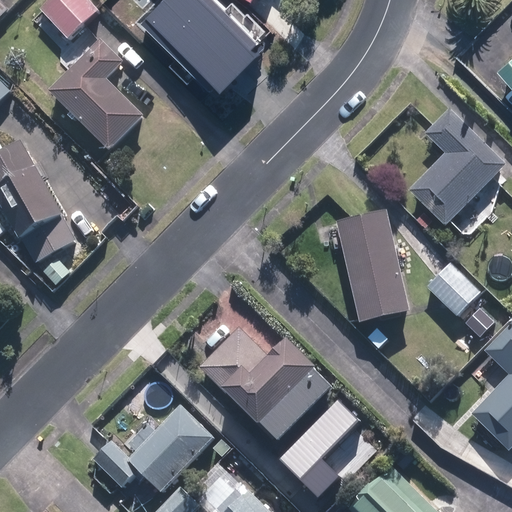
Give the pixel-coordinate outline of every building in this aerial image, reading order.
[(86,0),(50,0),(42,8),(66,35),(95,9),(86,0)] [(210,0),(164,0),(142,21),(214,96),(260,51),(210,0)] [(101,48),(51,97),(108,156),(142,123),(104,84),(120,68),(101,48)] [(511,57),(496,71),(511,89),(511,57)] [(0,85),(0,105),(10,96),(0,85)] [(408,195),(444,230),(504,169),(448,114),(426,137),(446,157),(408,195)] [(18,149),(0,159),(0,207),(35,266),(74,243),(18,149)] [(384,215),(337,226),(359,325),(407,314),(384,215)] [(450,264),(428,287),(457,315),(479,292),(450,264)] [(471,417),(508,453),(511,449),(511,326),(485,354),(509,378),(471,417)] [(239,332),(201,370),(277,445),(329,392),(284,348),(270,362),(239,332)] [(143,479),(160,495),(210,441),(179,412),(155,437),(146,429),(130,445),(139,454),(129,465),(109,447),(96,461),(124,487),(133,477),(139,483),(143,479)] [(429,511),(388,472),(350,511),(429,511)] [(202,511),(178,490),(158,511),(202,511)] [(264,511),(248,496),(231,511),(264,511)]
